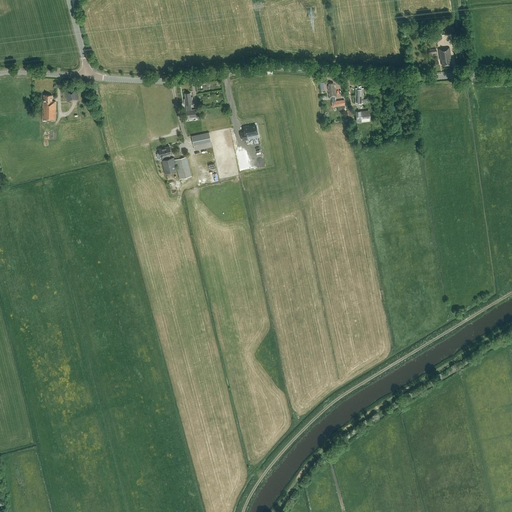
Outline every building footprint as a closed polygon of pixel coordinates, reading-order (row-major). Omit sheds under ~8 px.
[(436,33),(428,34),(429,43),(437,42),(436,33)] [(450,59),(451,59),(450,48),(438,49),(440,60),(441,60),(442,65),(451,64),(450,59)] [(332,107),(337,106),(338,109),(343,109),(344,108),(345,107),(344,105),(345,105),(344,100),(336,101),(335,101),(335,97),(337,97),(335,88),(336,88),(336,86),(334,86),(333,83),(329,83),(329,86),(327,86),(329,98),(331,97),(332,101),(331,101),(332,107)] [(76,88),(64,91),(67,101),(78,98),(76,88)] [(185,105),(186,110),(183,111),(184,118),(196,117),(195,109),(191,110),(191,104),(193,104),(192,97),(191,97),(190,93),(185,93),(185,99),(184,99),(185,105)] [(55,120),(56,101),(52,101),(52,95),(44,95),(44,103),(43,103),(42,120),(55,120)] [(361,111),(355,111),(356,123),(370,121),(370,117),(372,117),(372,113),(370,113),(369,110),(364,110),(364,109),(361,109),(361,111)] [(256,131),(254,123),(247,125),(247,124),(242,125),(243,130),(239,131),(241,138),(246,137),(245,134),(256,131)] [(209,132),(191,136),(194,150),(212,146),(209,132)] [(180,179),(191,176),(187,157),(174,160),(174,158),(170,159),(169,155),(172,155),(169,146),(159,149),(161,157),(162,161),(165,174),(177,171),(180,179)]
